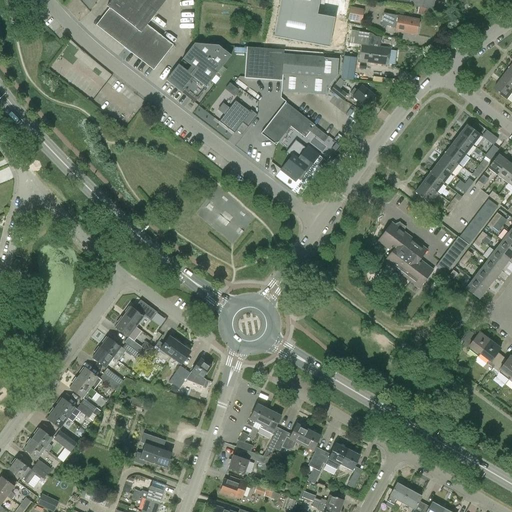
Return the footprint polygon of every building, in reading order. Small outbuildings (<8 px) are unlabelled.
[(78,0),(89,12),(90,12),(89,11),(95,5),(94,4),(98,0),(78,0)] [(171,45),(146,26),(166,0),(111,0),(107,6),(110,9),(97,25),(125,47),(131,51),(149,65),(153,69),(171,45)] [(384,0),(385,1),(411,6),(432,10),(433,0),(384,0)] [(436,2),(434,10),(441,12),(443,4),(436,2)] [(350,7),(348,20),(361,22),(364,9),(350,7)] [(416,34),(419,20),(383,13),(381,25),(396,28),(395,31),(416,34)] [(350,44),(361,45),(359,61),(388,65),(390,48),(368,45),(370,33),(351,30),(350,44)] [(231,55),(218,45),(194,43),(182,59),(191,66),(187,71),(178,64),(166,80),(194,102),(231,55)] [(244,78),(281,81),(281,91),(327,95),(327,88),(337,75),(339,59),(323,58),(283,55),(284,50),(247,47),(244,78)] [(391,54),(390,64),(400,64),(401,55),(391,54)] [(356,57),(344,56),(341,78),(353,80),(356,57)] [(501,79),(511,86),(511,71),(509,69),(501,79)] [(511,86),(501,79),(494,88),(508,99),(511,102),(511,86)] [(224,90),(236,95),(240,86),(227,81),(224,90)] [(342,99),(347,93),(335,84),(330,90),(342,99)] [(350,93),(353,96),(353,97),(360,102),(361,101),(367,106),(370,102),(370,103),(372,102),(374,100),(374,98),(373,97),(375,95),(362,85),(358,90),(354,88),(350,93)] [(234,133),(242,123),(248,127),(257,115),(251,111),(249,112),(235,101),(219,122),(234,133)] [(261,133),(276,145),(290,126),(305,138),(315,125),(285,102),(261,133)] [(199,105),(194,111),(213,126),(217,120),(199,105)] [(458,134),(472,145),(480,136),(466,125),(458,134)] [(497,138),(485,128),(482,132),(483,133),(478,139),(484,144),(485,142),(490,146),(497,138)] [(451,144),(465,155),(472,145),(458,134),(451,144)] [(444,153),(458,164),(465,155),(451,144),(444,153)] [(307,145),(305,149),(299,145),(297,145),(295,146),(293,148),(293,150),(294,152),(281,169),(295,181),(301,174),(303,175),(319,154),(307,145)] [(493,145),(484,156),(490,160),(498,149),(493,145)] [(437,163),(450,174),(458,164),(444,153),(437,163)] [(498,175),(508,162),(498,154),(488,168),(498,175)] [(488,163),(483,159),(479,165),(483,169),(488,163)] [(511,164),(508,162),(498,175),(507,183),(511,176),(511,164)] [(429,172),(443,183),(450,174),(437,163),(429,172)] [(476,178),(483,169),(479,165),(475,170),(472,175),(476,178)] [(422,182),(436,193),(443,183),(429,172),(422,182)] [(464,184),(469,188),(473,182),(468,179),(464,184)] [(478,181),(474,185),(480,190),(484,185),(478,181)] [(436,193),(422,182),(414,192),(428,202),(436,193)] [(469,188),(464,184),(460,190),(464,193),(469,188)] [(494,200),(496,197),(497,195),(492,191),(488,196),(494,200)] [(457,194),(454,198),(449,203),(454,207),(458,201),(462,197),(457,194)] [(497,195),(496,197),(494,200),(499,205),(503,200),(497,195)] [(484,204),(494,211),(497,207),(488,199),(484,204)] [(454,207),(449,203),(445,209),(450,213),(454,207)] [(494,211),(484,204),(481,209),(490,216),(494,211)] [(490,216),(481,209),(477,214),(486,221),(490,216)] [(501,216),(496,213),(492,218),(497,222),(501,216)] [(486,221),(477,214),(473,218),(483,226),(486,221)] [(470,223),(479,230),(483,226),(473,218),(470,223)] [(488,224),(492,228),(497,222),(492,218),(488,224)] [(413,240),(413,239),(412,239),(404,233),(405,226),(404,226),(399,222),(393,225),(391,223),(392,223),(391,222),(385,230),(383,231),(383,233),(377,240),(378,241),(378,240),(392,251),(384,261),(385,262),(385,261),(419,287),(419,288),(433,270),(432,270),(419,261),(427,250),(426,250),(413,240)] [(479,230),(470,223),(466,228),(476,235),(479,230)] [(476,235),(466,228),(462,233),(472,240),(476,235)] [(511,233),(509,231),(501,241),(511,248),(511,233)] [(487,235),(482,232),(477,237),(482,241),(487,235)] [(472,240),(462,233),(459,238),(468,245),(472,240)] [(459,238),(458,237),(435,267),(445,275),(468,245),(459,238)] [(473,243),(478,247),(482,241),(477,237),(473,243)] [(511,255),(511,248),(501,241),(494,250),(496,251),(508,261),(511,255)] [(508,261),(496,251),(494,250),(487,260),(496,266),(501,270),(508,261)] [(472,254),(467,251),(463,256),(468,260),(472,254)] [(459,262),(463,266),(468,260),(463,256),(459,262)] [(501,270),(496,266),(487,260),(480,269),(494,280),(501,270)] [(494,280),(480,269),(472,279),(486,289),(494,280)] [(453,280),(457,274),(453,270),(448,276),(453,280)] [(486,289),(472,279),(465,289),(479,299),(486,289)] [(130,307),(129,306),(124,312),(126,313),(122,317),(121,316),(135,327),(143,317),(130,307)] [(135,327),(121,316),(116,322),(118,323),(115,328),(128,337),(135,327)] [(477,356),(490,340),(479,332),(476,336),(471,332),(462,345),(477,356)] [(154,348),(154,347),(145,360),(150,364),(155,357),(161,361),(162,359),(167,362),(170,357),(180,344),(179,344),(180,342),(175,338),(174,340),(169,336),(163,345),(158,342),(154,348)] [(122,348),(107,337),(107,338),(106,337),(102,342),(103,343),(100,348),(113,357),(118,361),(125,351),(122,348)] [(149,344),(145,341),(141,346),(129,338),(125,343),(141,355),(145,349),(149,344)] [(490,340),(477,356),(493,368),(502,356),(497,352),(500,348),(490,340)] [(138,360),(140,357),(140,356),(141,355),(125,343),(122,348),(125,351),(138,360)] [(145,349),(141,355),(140,356),(140,357),(145,360),(154,347),(149,344),(145,349)] [(190,351),(191,350),(185,346),(184,347),(180,344),(170,357),(181,365),(190,351)] [(113,357),(100,348),(99,348),(98,347),(94,353),(95,353),(92,358),(105,368),(113,357)] [(508,379),(511,374),(511,357),(510,355),(506,359),(502,356),(493,368),(508,379)] [(191,371),(196,376),(194,383),(203,387),(206,380),(203,378),(211,366),(211,365),(211,364),(206,361),(205,362),(200,358),(191,371)] [(180,366),(169,382),(174,385),(185,370),(180,366)] [(85,368),(84,368),(83,367),(79,373),(80,374),(77,378),(90,388),(93,390),(101,380),(116,391),(119,386),(103,374),(99,379),(85,368)] [(123,381),(107,368),(103,374),(119,386),(123,381)] [(179,389),(190,373),(185,370),(174,385),(179,389)] [(82,398),(83,398),(84,399),(80,404),(92,413),(97,417),(101,412),(86,400),(88,397),(91,399),(96,392),(93,390),(90,388),(77,378),(75,377),(71,383),(73,384),(69,389),(82,398)] [(58,404),(54,409),(67,418),(68,418),(73,422),(80,412),(89,418),(92,413),(80,404),(76,409),(61,397),(56,403),(58,404)] [(145,401),(131,397),(130,399),(127,398),(125,403),(129,405),(128,408),(141,412),(145,401)] [(252,427),(255,422),(261,425),(269,410),(257,404),(249,419),(247,424),(252,427)] [(67,418),(54,409),(53,408),(49,413),(50,414),(46,419),(59,429),(67,418)] [(276,427),(281,416),(269,410),(261,425),(259,427),(274,435),(263,456),(266,457),(269,458),(274,448),(283,430),(276,427)] [(300,445),(308,430),(296,423),(291,434),(283,430),(274,448),(279,451),(281,447),(287,449),(293,448),(296,442),(300,445)] [(35,434),(32,439),(30,438),(45,449),(48,451),(52,447),(48,444),(53,439),(38,427),(34,433),(35,434)] [(77,441),(61,429),(57,435),(74,447),(77,441)] [(308,430),(300,445),(315,452),(308,465),(313,468),(322,450),(315,446),(320,436),(308,430)] [(144,460),(166,468),(172,451),(162,447),(164,439),(143,431),(132,460),(142,464),(144,460)] [(252,446),(244,443),(248,435),(242,432),(238,441),(235,447),(247,451),(250,452),(252,446)] [(69,451),(70,452),(74,447),(57,435),(54,440),(69,451)] [(37,459),(45,449),(30,438),(26,443),(28,444),(24,449),(37,459)] [(340,464),(347,449),(335,443),(330,454),(322,450),(313,468),(319,471),(323,463),(337,470),(339,466),(340,464)] [(63,462),(70,452),(69,451),(65,448),(57,458),(63,462)] [(347,449),(340,464),(339,466),(340,465),(352,471),(359,456),(347,449)] [(266,457),(263,456),(250,452),(247,451),(245,457),(264,464),(266,457)] [(244,475),(248,461),(233,455),(228,469),(244,475)] [(9,470),(22,479),(27,484),(35,473),(43,479),(47,474),(35,465),(31,470),(16,459),(15,458),(11,464),(12,465),(9,470)] [(51,469),(38,460),(35,465),(47,474),(51,469)] [(353,488),(362,470),(356,467),(347,485),(353,488)] [(311,473),(308,480),(314,483),(317,476),(311,473)] [(0,478),(0,491),(7,496),(11,500),(15,495),(10,491),(14,486),(1,477),(0,478)] [(234,498),(235,496),(242,499),(248,482),(240,479),(238,484),(224,479),(219,493),(234,498)] [(402,503),(409,490),(405,488),(406,487),(398,483),(398,484),(396,483),(387,501),(394,505),(396,500),(402,503)] [(83,486),(79,496),(84,498),(88,488),(83,486)] [(150,486),(148,493),(142,490),(141,492),(134,490),(133,494),(140,497),(146,499),(159,504),(164,491),(150,486)] [(266,489),(257,486),(254,493),(263,496),(266,489)] [(88,488),(84,498),(89,500),(93,490),(88,488)] [(267,489),(265,496),(277,500),(279,494),(272,491),(267,489)] [(409,490),(402,503),(414,509),(411,511),(419,511),(424,504),(419,501),(421,497),(417,495),(418,493),(411,489),(410,491),(409,490)] [(93,490),(89,500),(94,502),(98,492),(93,490)] [(98,492),(94,502),(99,504),(103,494),(98,492)] [(103,494),(99,504),(103,506),(108,496),(103,494)] [(313,502),(339,511),(343,500),(329,495),(327,501),(321,499),(320,500),(314,498),(313,502)] [(113,498),(112,498),(108,496),(103,506),(109,508),(113,498)] [(40,497),(37,503),(54,511),(57,505),(40,497)] [(30,501),(26,498),(19,506),(24,509),(30,501)] [(141,511),(143,511),(156,511),(159,504),(146,499),(141,511)] [(323,511),(338,511),(339,511),(313,502),(311,506),(317,508),(317,510),(323,511)] [(442,511),(444,509),(440,507),(441,506),(434,502),(433,503),(431,503),(429,507),(424,504),(419,511),(442,511)]
